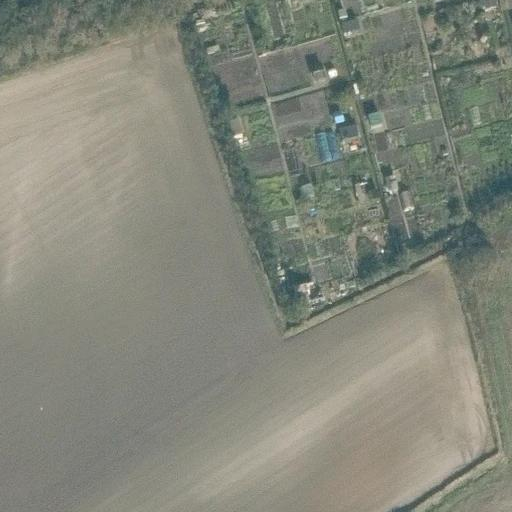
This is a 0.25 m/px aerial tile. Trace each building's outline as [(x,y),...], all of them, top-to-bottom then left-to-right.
[(494,4),(484,6),(486,13),(495,11),(494,4)] [(344,14),(338,15),(340,23),(346,21),(344,14)] [(321,69),(311,71),(315,85),(325,82),(321,69)] [(340,116),(333,118),(335,127),(342,126),(340,116)] [(379,117),(367,120),(370,132),(382,129),(379,117)] [(238,123),(228,125),(232,142),(241,139),(238,123)] [(368,171),(359,174),(362,185),(371,183),(368,171)] [(394,180),(385,182),(388,194),(397,192),(394,180)] [(376,195),(369,197),(370,205),(378,203),(376,195)] [(307,297),(291,301),(293,309),(310,305),(307,297)]
